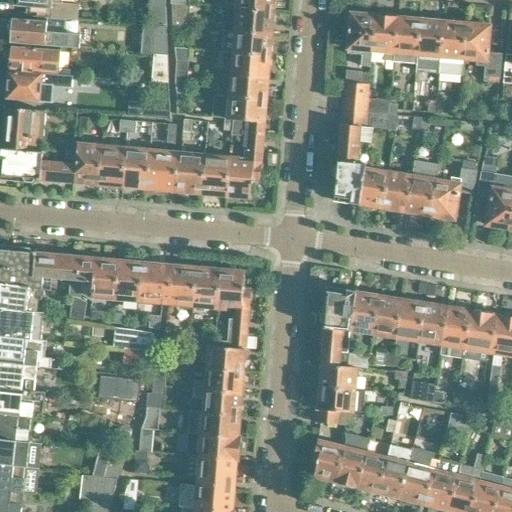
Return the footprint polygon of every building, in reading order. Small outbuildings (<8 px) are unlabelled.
[(61,3),(61,0),(15,0),(15,6),(27,7),(27,15),(78,19),(79,4),(61,3)] [(167,27),(166,0),(149,0),(148,25),(167,27)] [(275,0),(274,0),(218,0),(218,7),(229,8),(229,7),(274,11),(274,10),(276,8),(277,2),(275,0)] [(184,25),(186,4),(172,3),(173,25),(175,25),(184,25)] [(276,17),(274,14),(274,11),(229,7),(229,8),(228,22),(235,22),(234,30),(272,33),(273,25),(275,23),(276,17)] [(346,17),(345,26),(348,29),(350,29),(349,33),(350,33),(348,54),(362,55),(361,66),(371,67),(372,51),(375,15),(374,15),(374,16),(351,14),(351,15),(350,15),(346,17)] [(394,61),(398,17),(388,16),(386,14),(380,14),(377,15),(375,15),(372,51),(386,52),(385,60),(394,61)] [(417,63),(421,20),(419,20),(417,18),(411,17),(408,19),(398,18),(398,17),(394,61),(417,63)] [(439,69),(444,22),(434,21),(431,19),(425,18),(423,20),(421,20),(417,63),(417,67),(439,69)] [(80,48),(81,34),(47,32),(48,22),(14,19),(14,23),(11,25),(11,30),(13,33),(12,43),(80,48)] [(464,58),(467,24),(464,23),(462,22),(456,21),(453,23),(444,22),(439,69),(439,71),(462,73),(464,58)] [(488,52),(490,26),(479,25),(477,23),(471,22),(469,24),(467,24),(464,58),(478,59),(477,64),(485,65),(485,80),(499,82),(500,77),(502,54),(488,52)] [(168,55),(167,27),(148,25),(144,24),(142,53),(154,54),(168,55)] [(186,35),(187,26),(184,26),(184,25),(175,25),(174,33),(186,35)] [(271,44),(272,33),(234,30),(223,29),(221,50),(233,51),(270,55),(270,54),(273,52),(273,46),(271,44)] [(60,68),(61,51),(12,47),(11,51),(8,52),(8,58),(11,60),(10,72),(81,77),(81,76),(81,70),(60,68)] [(190,48),(176,47),(177,61),(177,69),(190,70),(190,63),(190,48)] [(271,67),(272,61),(270,58),(270,55),(233,51),(231,73),(268,77),(269,68),(271,67)] [(169,83),(168,55),(154,54),(152,82),(158,82),(169,83)] [(188,92),(190,70),(177,69),(175,81),(177,91),(188,92)] [(85,87),(86,77),(86,76),(81,76),(81,77),(10,72),(8,99),(53,103),(55,86),(73,87),(73,86),(85,87)] [(267,88),(268,77),(231,73),(231,74),(220,73),(218,95),(229,96),(266,99),(266,98),(269,97),(269,90),(267,88)] [(129,102),(128,115),(170,119),(169,83),(158,82),(157,103),(129,102)] [(369,98),(370,85),(346,83),(344,97),(367,99),(367,98),(369,98)] [(215,94),(213,117),(225,118),(234,119),(252,121),(251,135),(263,136),(265,112),(268,110),(268,104),(266,102),(266,99),(229,96),(218,95),(215,94)] [(389,115),(390,100),(369,98),(367,98),(367,99),(344,97),(343,111),(389,115)] [(397,115),(399,101),(390,100),(389,115),(398,116),(397,115)] [(436,112),(437,100),(429,100),(428,112),(436,112)] [(444,113),(445,101),(437,100),(436,112),(444,113)] [(43,153),(47,112),(7,108),(7,111),(5,112),(4,120),(5,122),(3,149),(43,153)] [(374,128),(387,130),(389,115),(343,111),(342,126),(374,128)] [(389,115),(387,130),(396,130),(398,116),(389,115)] [(420,130),(422,117),(415,116),(412,129),(420,130)] [(88,129),(89,117),(81,117),(80,129),(88,129)] [(428,131),(430,118),(431,118),(422,117),(420,130),(428,131)] [(233,131),(234,119),(225,118),(225,130),(232,131),(233,131)] [(192,132),(193,120),(193,119),(185,119),(184,131),(192,132)] [(260,165),(263,136),(251,135),(252,121),(234,119),(233,131),(232,131),(232,135),(245,136),(244,149),(245,149),(244,157),(240,157),(240,156),(231,155),(227,196),(251,198),(252,184),(254,184),(254,181),(261,182),(261,179),(263,177),(264,170),(261,167),(262,165),(260,165)] [(128,132),(129,120),(121,120),(120,132),(128,132)] [(136,133),(137,121),(129,120),(128,132),(136,133)] [(176,143),(177,124),(169,123),(167,143),(176,143)] [(368,154),(369,154),(370,142),(372,142),(374,128),(342,126),(339,162),(338,161),(337,167),(333,169),(333,176),(337,179),(335,201),(359,205),(365,168),(368,154)] [(75,153),(76,142),(68,141),(67,153),(75,153)] [(100,185),(104,144),(79,142),(76,163),(78,163),(76,182),(87,183),(88,186),(95,186),(98,184),(100,185)] [(124,187),(128,146),(104,144),(100,185),(102,185),(104,187),(110,187),(113,186),(124,187)] [(203,194),(207,153),(194,152),(195,145),(183,144),(182,151),(178,150),(175,191),(190,193),(191,195),(197,195),(199,194),(203,194)] [(148,189),(152,148),(128,146),(124,187),(135,188),(136,190),(143,190),(146,189),(148,189)] [(175,191),(178,150),(152,148),(148,189),(150,189),(152,191),(158,192),(161,190),(175,191)] [(41,179),(43,160),(43,153),(3,149),(2,149),(1,160),(0,160),(0,171),(0,172),(0,173),(3,173),(3,176),(23,178),(26,182),(33,183),(36,179),(38,179),(38,181),(41,181),(41,179)] [(227,196),(231,155),(207,153),(203,194),(205,194),(207,196),(213,197),(215,195),(227,196)] [(510,229),(511,217),(511,189),(494,187),(499,158),(485,156),(478,195),(490,197),(486,225),(496,227),(499,229),(503,230),(506,228),(510,229)] [(78,163),(76,163),(43,160),(41,179),(76,182),(78,163)] [(430,216),(436,180),(439,164),(415,160),(413,176),(406,212),(418,214),(420,216),(426,217),(429,216),(430,216)] [(454,220),(459,192),(474,194),(479,162),(464,160),(460,178),(452,177),(451,182),(436,180),(430,216),(433,216),(436,219),(441,220),(444,219),(454,220)] [(365,168),(359,205),(360,205),(360,204),(370,206),(373,208),(378,209),(381,208),(383,208),(389,172),(365,168)] [(406,212),(413,176),(389,172),(383,208),(385,209),(388,211),(394,212),(397,211),(406,212)] [(43,288),(45,269),(32,268),(34,252),(33,252),(32,253),(29,248),(22,247),(19,251),(0,249),(0,284),(43,289),(43,288)] [(78,280),(81,257),(79,257),(77,255),(71,254),(68,256),(36,253),(36,252),(34,252),(32,268),(45,269),(43,288),(51,291),(53,276),(71,277),(70,295),(72,296),(72,298),(88,303),(88,302),(81,298),(82,294),(81,293),(82,280),(78,280)] [(116,298),(119,261),(117,261),(115,259),(109,258),(106,260),(81,257),(78,280),(82,280),(81,293),(82,294),(92,300),(93,296),(116,298)] [(139,300),(142,263),(140,263),(138,261),(132,260),(129,262),(119,261),(116,298),(139,300)] [(166,303),(169,266),(155,264),(154,262),(147,261),(144,263),(142,263),(139,300),(166,303)] [(193,305),(197,268),(194,267),(193,265),(186,265),(184,267),(172,266),(169,266),(166,303),(193,305)] [(217,308),(221,270),(209,269),(208,267),(201,266),(199,268),(197,268),(193,305),(217,308)] [(253,295),(251,292),(251,290),(245,290),(245,286),(244,286),(245,272),(221,270),(217,308),(227,308),(228,306),(237,307),(236,319),(230,318),(229,333),(247,335),(249,307),(250,307),(250,305),(253,302),(253,295)] [(0,308),(38,313),(38,311),(39,299),(41,299),(43,289),(0,284),(0,308)] [(350,329),(356,291),(328,287),(326,313),(322,315),(322,322),(324,324),(324,329),(341,330),(340,340),(350,341),(351,329),(350,329)] [(372,332),(377,296),(375,294),(369,293),(367,294),(357,292),(357,291),(356,291),(350,329),(351,329),(372,332)] [(395,336),(401,300),(392,298),(390,296),(384,295),(381,296),(377,296),(372,332),(395,336)] [(86,309),(88,303),(72,298),(70,318),(85,321),(86,309)] [(418,340),(424,304),(423,303),(421,301),(415,300),(412,302),(401,300),(395,336),(418,340)] [(442,344),(447,307),(438,306),(436,304),(430,303),(427,304),(424,304),(418,340),(442,344)] [(463,358),(470,311),(469,311),(467,309),(461,308),(458,309),(447,307),(442,344),(441,355),(463,358)] [(42,338),(45,314),(45,312),(38,311),(38,313),(0,308),(0,336),(45,341),(46,339),(42,338)] [(470,311),(463,358),(487,362),(488,353),(491,354),(497,314),(482,312),(481,310),(476,310),(473,311),(471,310),(470,311)] [(123,313),(114,312),(114,321),(122,323),(123,313)] [(511,357),(511,316),(511,317),(497,314),(491,354),(511,357)] [(160,329),(162,316),(151,315),(150,327),(160,329)] [(177,339),(178,327),(166,326),(165,338),(177,339)] [(350,354),(350,351),(349,351),(350,341),(340,340),(341,330),(324,329),(325,329),(324,334),(321,334),(320,347),(323,347),(322,364),(346,366),(347,354),(350,354)] [(244,359),(247,335),(229,333),(228,341),(215,340),(214,340),(214,346),(208,345),(206,369),(244,372),(244,370),(246,368),(246,361),(244,359)] [(44,355),(45,341),(0,336),(0,363),(55,369),(56,364),(49,363),(50,356),(44,355)] [(214,340),(215,340),(215,338),(203,337),(202,345),(208,345),(214,346),(214,340)] [(149,352),(125,350),(123,364),(147,366),(149,352)] [(391,365),(392,353),(377,351),(375,364),(384,365),(384,364),(391,365)] [(400,367),(402,355),(392,353),(391,365),(400,367)] [(356,355),(350,354),(347,354),(346,366),(356,367),(356,355)] [(166,386),(167,364),(152,362),(149,376),(154,377),(154,385),(166,386)] [(34,391),(35,379),(36,379),(37,371),(44,372),(44,374),(54,375),(55,369),(0,363),(0,388),(34,393),(34,391)] [(357,390),(359,367),(356,367),(346,366),(322,364),(321,375),(319,377),(318,383),(320,385),(320,387),(357,390)] [(493,365),(489,394),(497,395),(501,366),(493,365)] [(484,384),(486,367),(478,366),(476,383),(484,384)] [(245,382),(245,376),(244,374),(244,372),(206,369),(205,381),(194,380),(193,389),(242,394),(243,384),(245,382)] [(407,379),(408,371),(396,370),(395,378),(399,379),(398,387),(405,388),(407,379)] [(137,404),(142,378),(130,377),(126,402),(137,404)] [(435,384),(414,381),(411,399),(432,402),(435,384)] [(164,408),(166,386),(154,385),(153,393),(147,406),(147,407),(159,408),(164,408)] [(366,391),(357,390),(320,387),(319,390),(317,391),(317,398),(319,399),(318,410),(345,412),(353,412),(364,413),(366,391)] [(0,414),(32,418),(42,419),(45,394),(34,393),(0,388),(0,414)] [(241,403),(242,394),(193,389),(193,397),(203,398),(202,412),(240,415),(240,414),(242,412),(242,406),(241,403)] [(444,402),(446,391),(435,390),(433,400),(444,402)] [(132,427),(137,404),(126,402),(125,414),(121,427),(131,429),(132,427)] [(406,416),(409,404),(402,402),(399,414),(406,416)] [(393,415),(394,407),(382,406),(381,414),(393,415)] [(159,416),(159,408),(147,407),(147,415),(159,416)] [(343,425),(345,412),(318,410),(317,423),(343,425)] [(239,426),(240,415),(202,412),(191,411),(189,433),(195,433),(200,433),(200,435),(241,438),(242,426),(239,426)] [(352,426),(353,412),(345,412),(343,425),(352,426)] [(451,413),(448,427),(468,432),(472,417),(451,413)] [(31,430),(32,418),(0,414),(0,439),(29,442),(29,441),(30,430),(31,430)] [(395,433),(397,421),(390,419),(387,430),(395,433)] [(495,421),(491,437),(499,439),(503,423),(495,421)] [(124,453),(131,429),(121,427),(115,452),(124,453)] [(142,428),(139,450),(148,451),(151,452),(154,429),(144,428),(142,428)] [(344,448),(335,483),(345,485),(346,487),(352,489),(354,488),(357,488),(366,453),(370,437),(345,431),(346,441),(344,448)] [(242,449),(242,443),(241,441),(241,438),(200,435),(200,433),(195,433),(194,443),(192,445),(188,445),(187,456),(236,461),(239,461),(240,451),(242,449)] [(0,464),(26,467),(38,469),(41,444),(29,442),(0,439),(0,464)] [(335,483),(344,448),(318,442),(317,445),(315,447),(313,453),(315,455),(314,459),(317,460),(316,463),(317,464),(314,476),(335,482),(335,483)] [(387,459),(378,493),(388,495),(390,498),(395,499),(398,498),(400,498),(408,464),(412,450),(391,444),(387,459)] [(408,464),(400,498),(402,499),(404,501),(409,503),(412,501),(425,505),(433,471),(430,470),(434,454),(412,449),(412,450),(408,464)] [(148,460),(148,451),(139,450),(135,450),(135,458),(135,460),(148,460)] [(117,477),(124,453),(115,452),(109,476),(117,477)] [(378,493),(387,459),(366,453),(357,488),(357,489),(358,488),(359,488),(361,491),(367,492),(370,491),(378,493)] [(233,489),(236,461),(187,456),(185,478),(198,479),(198,486),(233,489)] [(483,470),(486,458),(478,456),(475,468),(483,470)] [(458,477),(461,466),(461,464),(440,458),(437,471),(433,471),(425,505),(437,508),(439,510),(445,511),(447,510),(450,511),(458,477)] [(25,478),(26,467),(0,464),(0,490),(24,493),(25,478)] [(472,511),(482,471),(461,466),(458,477),(450,511),(451,511),(472,511)] [(494,511),(503,477),(482,471),(472,511),(494,511)] [(111,503),(117,479),(117,478),(83,474),(81,498),(92,500),(111,503)] [(511,511),(511,478),(503,477),(494,511),(511,511)] [(231,511),(233,489),(198,486),(181,484),(178,507),(194,509),(194,508),(231,511)] [(0,511),(21,511),(24,493),(0,490),(0,511)] [(136,503),(137,494),(127,493),(126,502),(136,503)] [(108,511),(111,503),(92,500),(90,511),(108,511)] [(136,510),(136,503),(126,502),(125,509),(136,510)]
